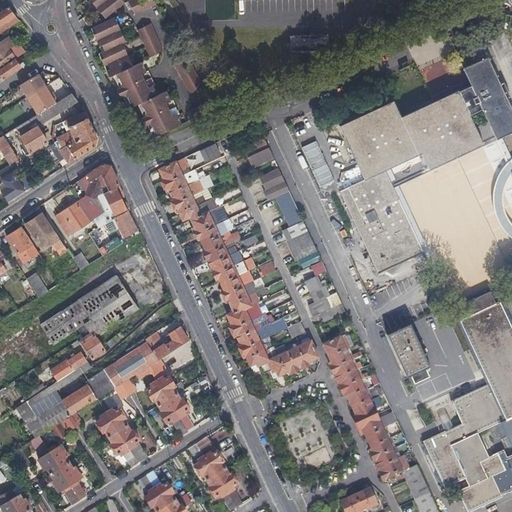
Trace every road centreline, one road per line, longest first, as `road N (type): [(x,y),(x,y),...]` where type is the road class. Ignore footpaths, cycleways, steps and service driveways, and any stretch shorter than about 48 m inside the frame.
road 1 (residential): [(485,0),(351,75),(127,173)]
road 2 (residential): [(127,173),(238,408)]
road 3 (residential): [(74,511),(238,408)]
road 4 (residential): [(0,220),(113,146)]
